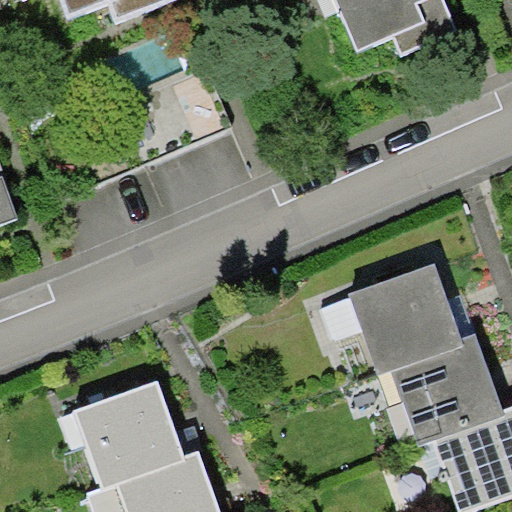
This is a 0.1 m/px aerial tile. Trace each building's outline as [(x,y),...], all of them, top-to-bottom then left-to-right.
[(62,0),(69,18),(110,3),(117,23),(176,0),(62,0)] [(335,0),(357,51),(395,37),(401,53),(456,32),(443,0),(335,0)] [(230,135),(202,74),(29,151),(57,213),(230,135)] [(0,223),(17,217),(3,176),(0,176),(0,223)] [(445,265),(359,296),(388,378),(402,373),(430,452),(449,445),(472,511),(475,511),(511,499),(511,400),(490,337),(472,343),(445,265)] [(169,385),(85,414),(113,494),(127,489),(134,511),(232,511),(212,458),(195,460),(169,385)]
